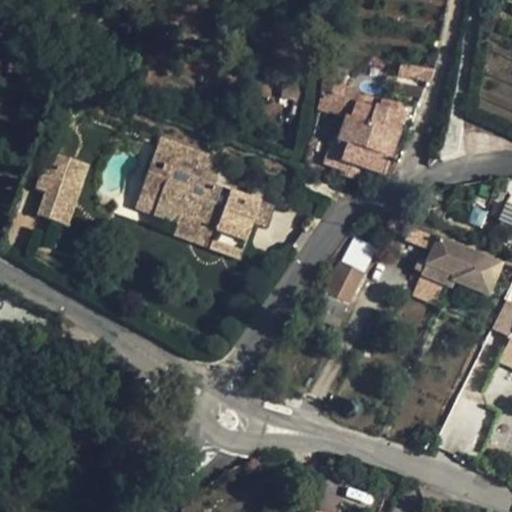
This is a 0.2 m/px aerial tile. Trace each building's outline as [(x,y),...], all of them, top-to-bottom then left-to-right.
[(345,62),(323,60),(319,91),(340,94),(345,62)] [(400,73),(368,65),(360,94),(393,102),(400,73)] [(346,116),(328,163),(338,167),(338,169),(339,172),(342,174),(346,177),(352,178),(356,178),(359,176),(380,184),(388,159),(389,159),(406,113),(401,104),(380,100),(379,106),(376,105),(374,108),(355,101),(348,117),(346,116)] [(145,162),(168,170),(171,162),(215,177),(220,160),(159,138),(155,150),(150,149),(145,162)] [(171,162),(168,170),(154,214),(179,223),(182,211),(217,224),(213,235),(210,247),(240,258),(250,231),(260,203),(232,192),(212,186),(215,177),(171,162)] [(234,184),(215,177),(212,186),(232,192),(234,184)] [(51,179),(39,215),(59,222),(71,187),(51,179)] [(511,193),(499,223),(511,229),(511,193)] [(260,203),(250,231),(276,241),(286,212),(260,203)] [(182,211),(179,223),(213,235),(217,224),(182,211)] [(501,264),(438,238),(419,275),(423,277),(443,285),(451,288),(454,281),(488,295),(495,279),(501,264)] [(365,273),(340,260),(334,273),(358,286),(365,273)] [(325,321),(330,312),(341,319),(358,286),(334,273),(314,316),(325,321)] [(436,299),(443,285),(423,277),(417,290),(436,299)] [(500,361),(511,366),(511,333),(509,338),(511,339),(500,361)] [(135,390),(121,375),(112,383),(126,398),(135,390)]
